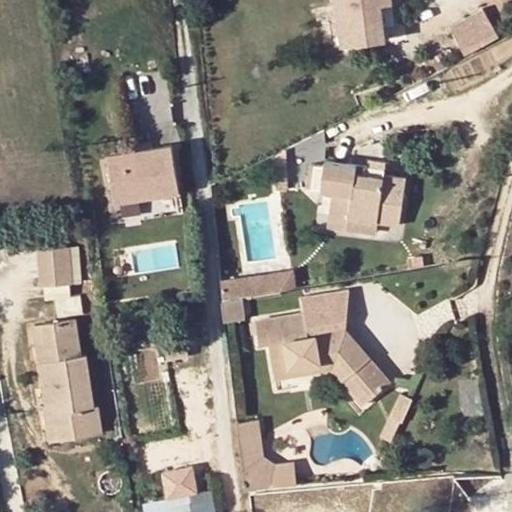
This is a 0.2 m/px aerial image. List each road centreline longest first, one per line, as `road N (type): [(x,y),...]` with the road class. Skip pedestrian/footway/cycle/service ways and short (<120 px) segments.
road 1 (residential): [(184,0),(232,488)]
road 2 (residential): [(511,204),(493,264),(489,312),(491,367),(511,452)]
